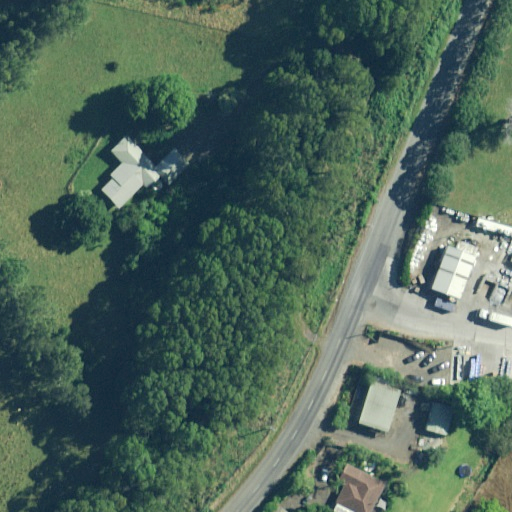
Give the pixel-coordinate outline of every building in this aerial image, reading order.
[(173,148),(154,166),(124,136),(109,152),(121,164),(109,176),(112,178),(100,190),(119,210),(143,186),(146,189),(150,185),(157,193),(162,197),(192,167),(173,148)] [(466,245),(456,242),(453,250),(443,246),(427,289),(455,299),(470,257),(463,254),(466,245)] [(511,289),(511,261),(511,264),(510,267),(497,261),(489,279),(511,289)] [(511,351),(501,349),(498,367),(511,369),(511,351)] [(396,391),(368,381),(354,423),(382,433),(396,391)] [(419,410),(428,412),(423,431),(443,436),(450,407),(432,402),(421,400),(419,410)] [(366,511),(381,483),(343,464),(334,482),(342,485),(329,511),(366,511)]
